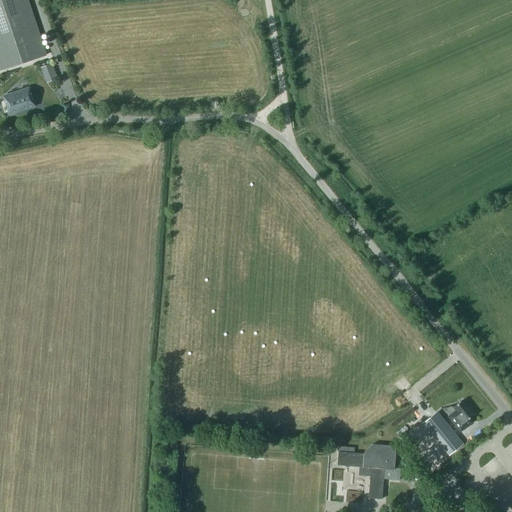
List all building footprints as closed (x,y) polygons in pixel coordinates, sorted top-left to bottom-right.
[(0,0),(0,70),(46,55),(27,0),(0,0)] [(46,66),(52,81),(57,79),(51,64),(46,66)] [(10,115),(25,111),(24,110),(35,108),(32,96),(33,96),(31,90),(13,94),(13,95),(6,97),(9,108),(8,108),(10,115)] [(474,414),(462,400),(454,407),(456,409),(448,416),(460,431),(471,423),(468,419),(474,414)] [(425,422),(450,453),(462,444),(437,413),(425,422)] [(373,445),(363,453),(338,452),(337,465),(362,467),(362,472),(370,473),(368,498),(382,499),(383,479),(399,480),(400,468),(394,468),(396,447),(373,445)]
